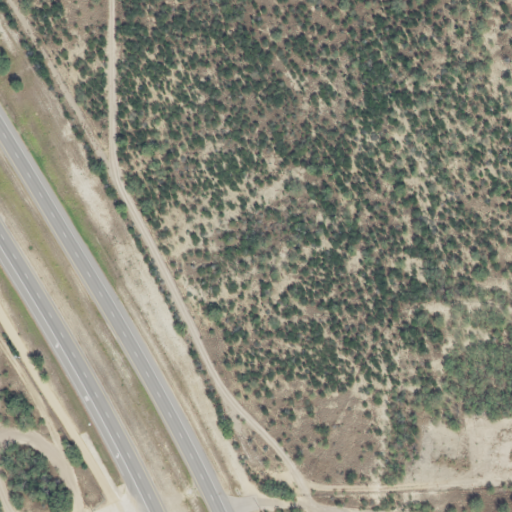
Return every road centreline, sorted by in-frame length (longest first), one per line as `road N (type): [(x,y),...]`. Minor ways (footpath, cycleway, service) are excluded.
road 1 (trunk): [(222,511),(76,234),(0,111)]
road 2 (trunk): [(0,250),(138,511)]
